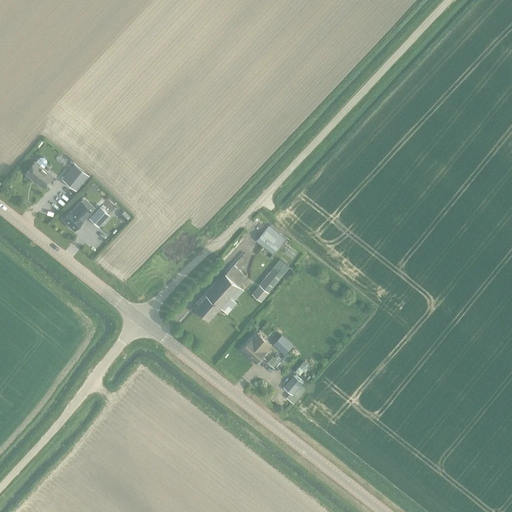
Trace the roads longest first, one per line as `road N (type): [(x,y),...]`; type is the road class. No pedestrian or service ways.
road 1 (unclassified): [(140,321),(448,0)]
road 2 (tertiary): [(382,511),(140,321)]
road 3 (unclassified): [(0,489),(140,321)]
road 4 (tertiary): [(140,321),(0,209)]
